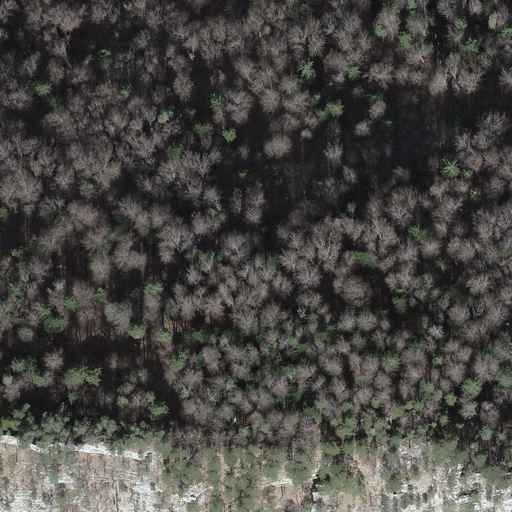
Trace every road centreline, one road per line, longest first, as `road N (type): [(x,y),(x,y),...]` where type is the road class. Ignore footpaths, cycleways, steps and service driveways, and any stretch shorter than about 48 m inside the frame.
road 1 (track): [(511,126),(469,149),(366,175),(183,260),(107,311),(100,324),(118,347),(396,271),(441,267),(511,286)]
road 2 (track): [(342,83),(511,102)]
